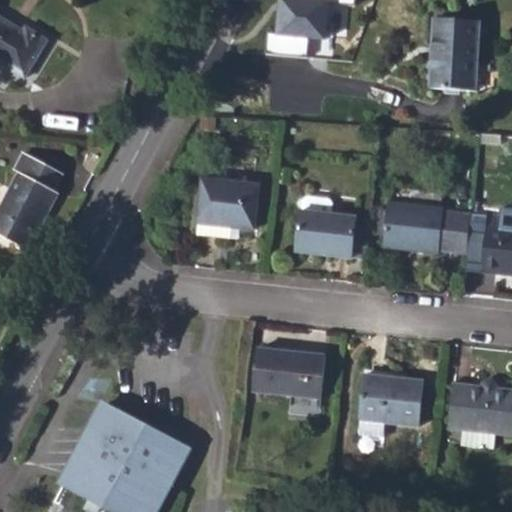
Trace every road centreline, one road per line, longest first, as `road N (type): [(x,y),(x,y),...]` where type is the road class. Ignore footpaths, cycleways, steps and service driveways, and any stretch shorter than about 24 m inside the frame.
road 1 (residential): [(81,258),(140,286),(511,330)]
road 2 (unknown): [(8,511),(64,395),(108,346),(131,344),(217,369)]
road 3 (tertiary): [(81,258),(219,0)]
road 4 (tertiary): [(0,414),(81,258)]
road 5 (unknown): [(217,369),(212,511)]
